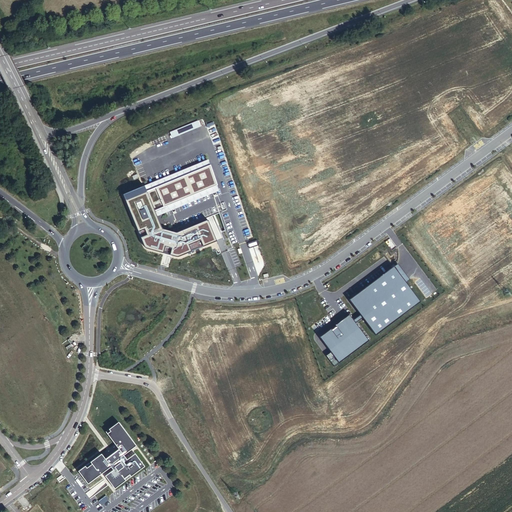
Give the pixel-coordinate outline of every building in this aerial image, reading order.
[(208,160),(146,185),(148,191),(210,165),(208,160)] [(158,216),(156,211),(219,185),(210,165),(148,191),(146,185),(123,195),(145,248),(163,253),(164,250),(171,252),(170,255),(178,257),(217,241),(208,220),(177,233),(163,228),(158,216)] [(156,211),(158,216),(221,190),(219,185),(156,211)] [(16,241),(10,246),(16,252),(21,248),(16,241)] [(19,267),(24,263),(20,258),(15,262),(19,267)] [(398,264),(394,266),(405,281),(409,278),(398,264)] [(405,281),(394,266),(358,294),(352,298),(349,300),(354,307),(407,284),(405,281)] [(39,272),(31,275),(35,282),(42,279),(39,272)] [(376,336),(421,302),(407,284),(354,307),(376,336)] [(46,306),(52,303),(49,296),(43,299),(46,306)] [(59,312),(50,315),(53,322),(61,318),(59,312)] [(369,341),(350,315),(335,326),(337,327),(332,331),(331,329),(320,338),(331,352),(326,356),(335,367),(369,341)] [(113,470),(105,476),(115,489),(144,467),(135,454),(127,460),(124,456),(136,447),(118,423),(106,432),(119,450),(105,460),(101,454),(78,472),(88,484),(111,467),(113,470)] [(109,500),(106,496),(99,501),(102,505),(109,500)]
